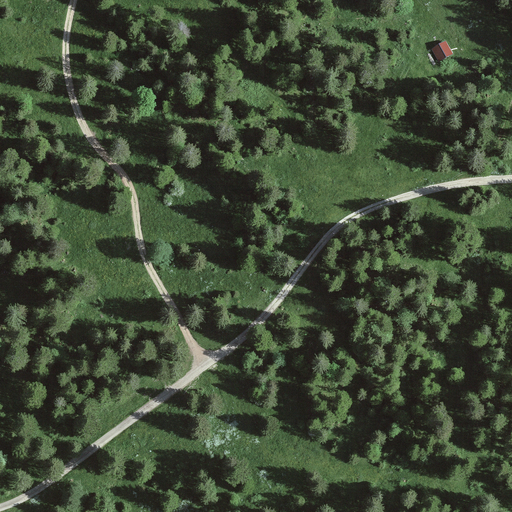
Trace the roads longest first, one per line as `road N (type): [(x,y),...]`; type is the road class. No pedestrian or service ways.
road 1 (unclassified): [(0,507),(63,477),(246,334),(354,215),(451,185),(511,179)]
road 2 (track): [(73,0),(65,45),(73,101),(131,189),(144,256),(204,366)]
